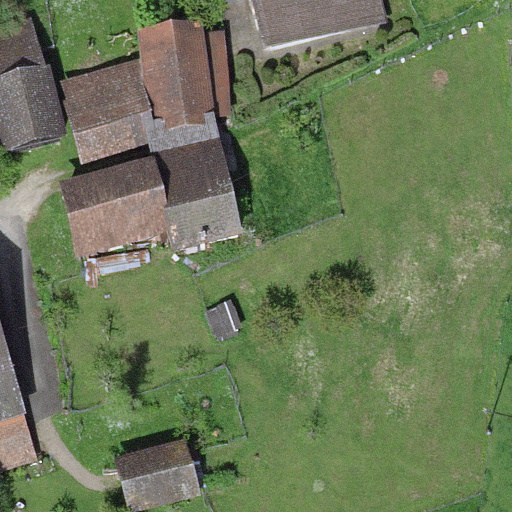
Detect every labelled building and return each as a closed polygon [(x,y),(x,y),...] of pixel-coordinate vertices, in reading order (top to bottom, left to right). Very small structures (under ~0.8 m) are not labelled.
[(373,28),(365,0),(252,0),(267,55),(373,28)] [(0,136),(5,158),(55,146),(26,32),(0,38),(0,136)] [(135,50),(138,76),(147,135),(203,128),(191,43),(135,50)] [(148,146),(147,135),(138,76),(63,92),(82,165),(148,146)] [(74,260),(164,237),(154,195),(150,175),(60,200),(74,260)] [(200,249),(234,241),(220,180),(154,195),(164,237),(168,256),(196,250),(197,254),(201,253),(200,249)] [(0,465),(29,459),(16,412),(0,361),(0,465)] [(176,459),(117,474),(127,511),(132,511),(186,498),(176,459)]
